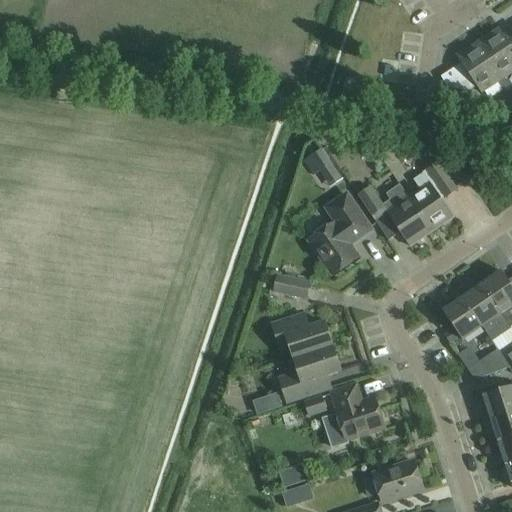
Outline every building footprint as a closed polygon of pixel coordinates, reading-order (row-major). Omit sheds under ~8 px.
[(489,37),(479,44),(486,55),(494,67),(502,79),(505,77),(511,73),(511,72),(511,48),(504,36),(500,29),(489,37)] [(458,81),(447,88),(458,90),(469,92),(473,89),(477,86),(481,93),(489,87),(498,81),(502,87),(505,93),(511,88),(509,83),(505,77),(502,79),(494,67),(486,55),(479,44),(468,51),(457,58),(465,69),(468,74),(458,81)] [(321,149),(310,157),(319,170),(330,162),(321,149)] [(420,191),(409,199),(420,216),(432,232),(442,225),(453,218),(442,201),(460,189),(458,186),(440,161),(427,171),(413,180),(420,191)] [(371,186),(358,195),(376,222),(389,241),(401,233),(411,247),(432,232),(420,216),(409,199),(389,213),(371,186)] [(324,208),(334,223),(309,240),(333,275),(359,258),(352,247),(375,231),(348,191),(324,208)] [(389,255),(400,279),(414,272),(403,248),(389,255)] [(511,279),(508,282),(501,272),(482,285),(511,328),(511,327),(511,279)] [(311,282),(277,275),(273,294),(307,301),(311,282)] [(482,285),(463,298),(483,327),(492,342),(511,329),(511,328),(482,285)] [(483,327),(463,298),(443,312),(454,328),(460,337),(463,341),(483,327)] [(294,361),(330,349),(330,348),(333,347),(325,322),(297,331),(293,318),(272,325),(281,352),(290,349),(294,361)] [(460,337),(454,328),(444,335),(450,344),(460,337)] [(330,349),(294,361),(297,372),(278,378),(286,404),(315,394),(310,381),(338,372),(330,349)] [(498,350),(468,371),(476,381),(510,368),(498,350)] [(334,393),(339,411),(337,411),(347,440),(385,427),(375,399),(360,404),(358,400),(361,399),(356,386),(334,393)] [(490,420),(511,412),(511,386),(483,396),(490,420)] [(322,397),(304,403),(309,418),(327,412),(322,397)] [(511,412),(490,420),(498,442),(511,437),(511,412)] [(511,463),(511,437),(498,442),(505,465),(511,463)] [(374,475),(383,503),(423,490),(414,462),(374,475)] [(307,481),(301,465),(292,469),(297,484),(307,481)] [(381,511),(378,502),(346,511),(381,511)]
